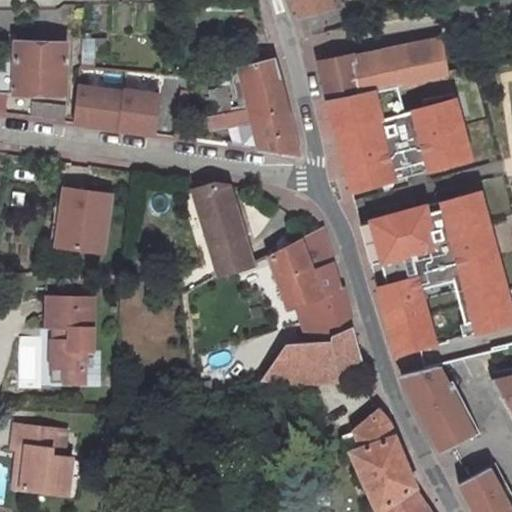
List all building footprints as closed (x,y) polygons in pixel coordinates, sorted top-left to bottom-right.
[(342,9),(339,0),(293,0),(300,20),(342,9)] [(0,91),(11,92),(13,40),(0,39),(0,91)] [(13,40),(11,92),(67,93),(68,41),(13,40)] [(420,79),(462,70),(455,44),(394,58),(400,83),(420,79)] [(357,66),(355,56),(320,66),(329,101),(364,91),(357,66)] [(247,72),(242,73),(250,108),(288,99),(277,58),(246,66),(247,72)] [(364,91),(400,83),(394,58),(357,66),(364,91)] [(364,91),(329,101),(326,101),(334,133),(342,131),(348,156),(340,158),(350,191),(391,181),(388,172),(411,166),(414,176),(449,167),(447,158),(469,152),(472,162),(492,157),(479,101),(462,105),(460,100),(447,103),(426,108),(420,79),(400,83),(364,91)] [(98,125),(115,127),(120,90),(78,85),(73,122),(98,125)] [(231,112),(226,87),(212,89),(217,115),(231,112)] [(120,90),(115,127),(129,129),(157,133),(162,95),(120,90)] [(462,105),(479,101),(477,90),(446,97),(447,103),(460,100),(462,105)] [(231,112),(217,115),(208,117),(211,132),(253,124),(260,150),(301,156),(288,99),(250,108),(231,112)] [(63,106),(33,102),(33,115),(63,120),(63,106)] [(334,133),(340,158),(348,156),(342,131),(334,133)] [(447,158),(449,167),(472,162),(469,152),(447,158)] [(388,172),(391,181),(414,176),(411,166),(388,172)] [(218,189),(197,196),(221,273),(222,276),(253,267),(252,265),(228,186),(218,189)] [(102,256),(110,200),(64,193),(61,212),(55,249),(102,256)] [(479,195),(469,197),(473,212),(482,210),(479,195)] [(376,289),(393,357),(432,347),(421,302),(418,291),(450,284),(453,294),(464,340),(511,328),(499,276),(489,278),(482,249),(491,247),(482,210),(473,212),(469,197),(423,209),(425,216),(403,221),(401,214),(360,224),(370,266),(378,265),(383,287),(376,289)] [(423,209),(401,214),(403,221),(425,216),(423,209)] [(61,212),(54,211),(48,249),(55,249),(61,212)] [(271,257),(301,347),(332,343),(331,338),(323,294),(340,289),(331,264),(312,270),(311,266),(330,260),(320,231),(271,257)] [(489,278),(499,276),(491,247),(482,249),(489,278)] [(383,287),(378,265),(370,266),(376,289),(383,287)] [(450,284),(418,291),(421,302),(453,294),(450,284)] [(340,289),(323,294),(331,338),(350,328),(343,288),(340,289)] [(91,357),(93,304),(48,302),(46,333),(52,333),(51,371),(64,372),(63,387),(82,387),(84,357),(91,357)] [(287,348),(265,378),(281,381),(295,383),(307,384),(331,383),(342,380),(363,371),(350,328),(331,338),(332,343),(301,347),(287,348)] [(441,454),(473,438),(436,366),(399,375),(441,454)] [(511,374),(489,380),(510,416),(511,415),(511,374)] [(378,413),(354,433),(359,445),(350,450),(375,511),(429,511),(414,487),(386,422),(378,413)] [(63,429),(13,424),(11,447),(14,447),(23,448),(19,487),(65,492),(69,457),(60,457),(63,429)] [(23,448),(14,447),(10,486),(19,487),(23,448)] [(472,511),(511,511),(511,508),(490,468),(458,486),(472,511)]
